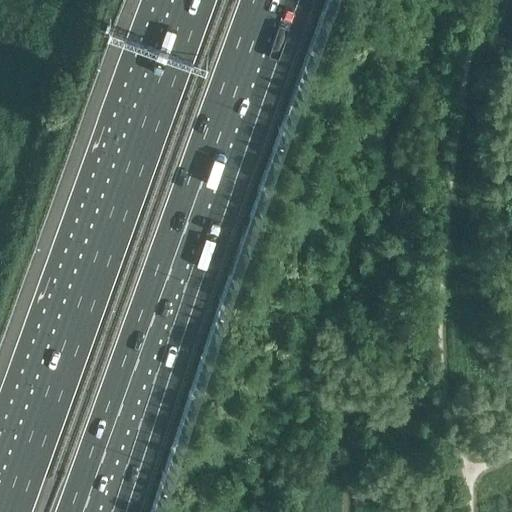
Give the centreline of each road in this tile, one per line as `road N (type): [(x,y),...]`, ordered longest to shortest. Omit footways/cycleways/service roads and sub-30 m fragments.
road 1 (motorway): [(189,0),(27,436)]
road 2 (motorway): [(142,369),(274,0)]
road 3 (motorway): [(89,511),(142,369)]
road 4 (motorway): [(108,511),(142,369)]
